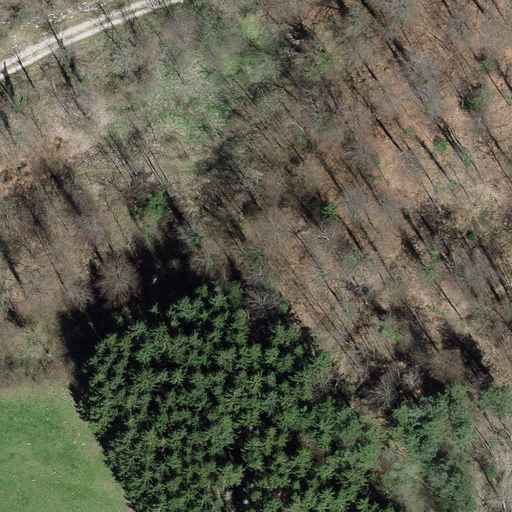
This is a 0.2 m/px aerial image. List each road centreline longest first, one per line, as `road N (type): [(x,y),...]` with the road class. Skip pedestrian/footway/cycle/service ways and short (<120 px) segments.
road 1 (track): [(511,289),(441,324),(363,291),(309,280),(291,258),(260,241),(246,217),(255,194),(247,175),(224,156),(102,171),(0,213)]
road 2 (track): [(0,72),(94,22),(160,0)]
